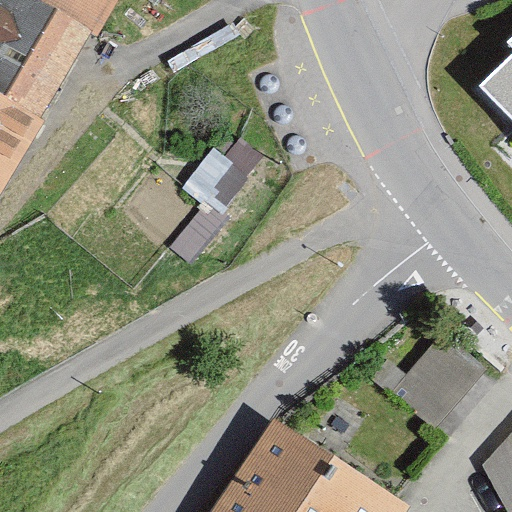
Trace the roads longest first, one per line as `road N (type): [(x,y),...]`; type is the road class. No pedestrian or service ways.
road 1 (unclassified): [(169,511),(333,324),(455,223)]
road 2 (unclassified): [(455,223),(368,89)]
